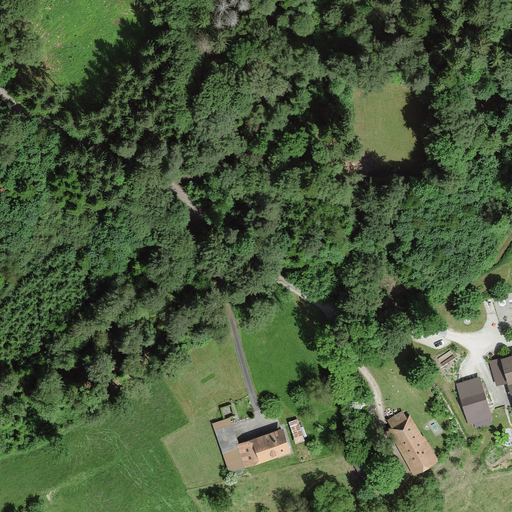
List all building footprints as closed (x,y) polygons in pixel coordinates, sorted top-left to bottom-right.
[(511,354),(499,358),(500,361),(491,364),(497,385),(506,383),(511,401),(511,354)] [(480,377),(458,384),(470,425),(493,418),(480,377)] [(438,459),(411,413),(406,416),(402,410),(387,418),(392,426),(387,428),(413,473),(438,459)] [(299,416),(290,418),(295,440),(305,437),(299,416)] [(291,451),(282,428),(239,443),(231,417),(213,423),(230,473),(291,451)]
